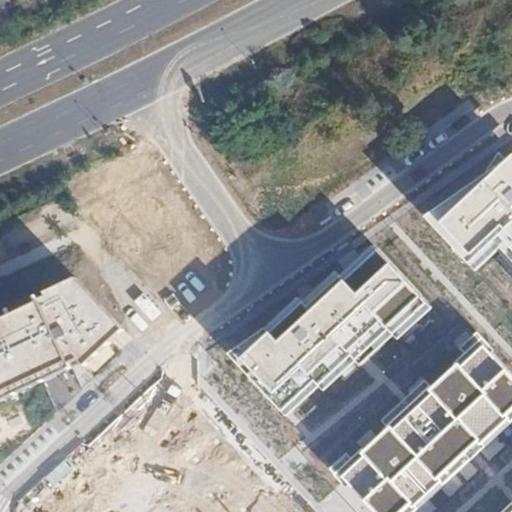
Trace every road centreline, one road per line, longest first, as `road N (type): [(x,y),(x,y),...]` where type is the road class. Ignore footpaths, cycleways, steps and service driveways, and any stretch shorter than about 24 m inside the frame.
road 1 (residential): [(271,272),(186,332),(0,506)]
road 2 (residential): [(511,112),(485,122),(271,272)]
road 3 (residential): [(271,272),(143,83)]
road 4 (secondary): [(182,0),(0,90)]
road 5 (secondary): [(143,83),(302,0)]
road 6 (secondary): [(0,150),(143,83)]
